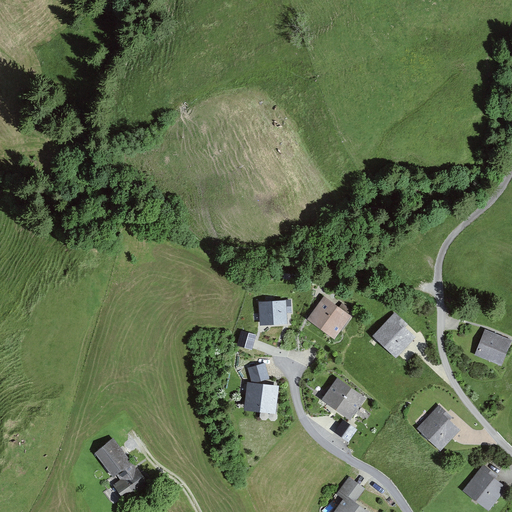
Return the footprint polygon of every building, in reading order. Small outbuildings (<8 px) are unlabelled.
[(310,319),(338,339),(354,318),(326,298),(310,319)] [(287,300),(262,301),(263,322),(289,321),(287,300)] [(396,361),(415,340),(400,327),(403,324),(393,314),(371,338),(396,361)] [(239,341),(254,346),(259,330),(244,326),(239,341)] [(511,341),(486,330),(475,356),(501,367),(511,341)] [(249,379),(246,407),(276,410),(279,382),(272,381),(265,360),(248,366),(253,380),(249,379)] [(369,398),(340,379),(326,399),(355,419),(369,398)] [(449,412),(439,404),(418,427),(442,449),(461,429),(446,415),(449,412)] [(339,429),(346,432),(351,421),(345,418),(339,429)] [(113,436),(94,449),(119,479),(114,483),(126,497),(149,480),(113,436)] [(484,462),(463,488),(490,509),(507,487),(492,475),(495,471),(484,462)] [(348,500),(339,511),(372,511),(360,502),(369,490),(353,478),(341,494),(348,500)]
